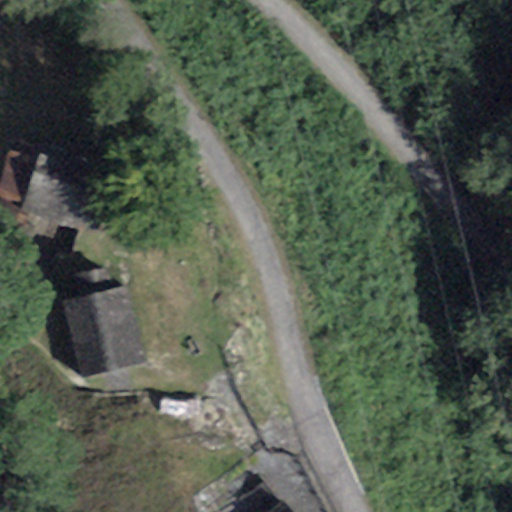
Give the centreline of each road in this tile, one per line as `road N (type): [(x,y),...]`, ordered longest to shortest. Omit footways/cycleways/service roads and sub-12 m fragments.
road 1 (unclassified): [(104,0),(259,233),(320,439),(354,511)]
road 2 (unclassified): [(511,275),(266,0)]
